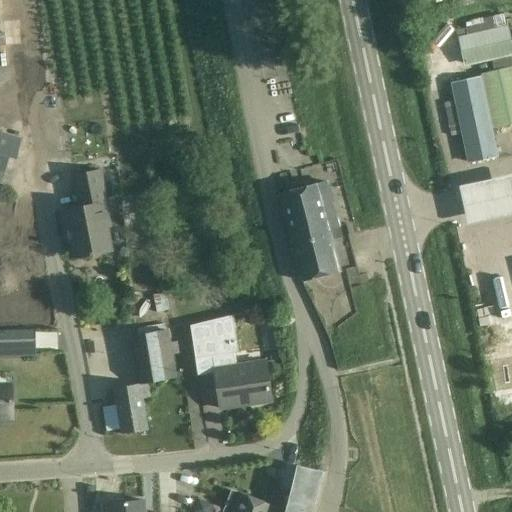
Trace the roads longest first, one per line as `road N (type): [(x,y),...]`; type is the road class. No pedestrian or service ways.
road 1 (secondary): [(461,511),(351,0)]
road 2 (unclassified): [(0,471),(213,461),(266,447),(290,428),(303,400),(298,316)]
road 3 (unclassified): [(298,316),(229,0)]
road 4 (residential): [(333,511),(343,447),(330,376),(298,316)]
